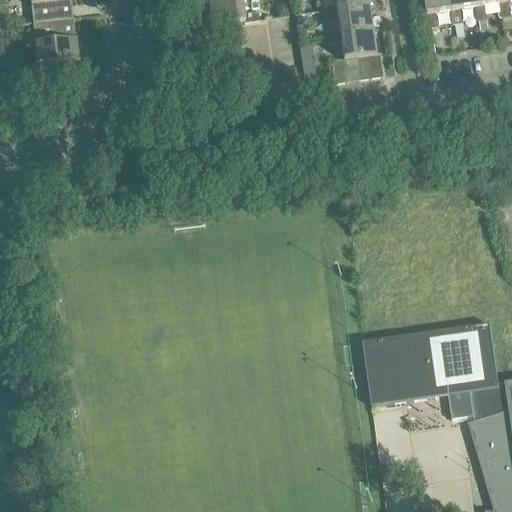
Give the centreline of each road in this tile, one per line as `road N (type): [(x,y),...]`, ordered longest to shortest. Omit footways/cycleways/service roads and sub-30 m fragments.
road 1 (residential): [(415,107),(359,112),(117,50)]
road 2 (residential): [(0,170),(41,163),(97,120),(117,50)]
